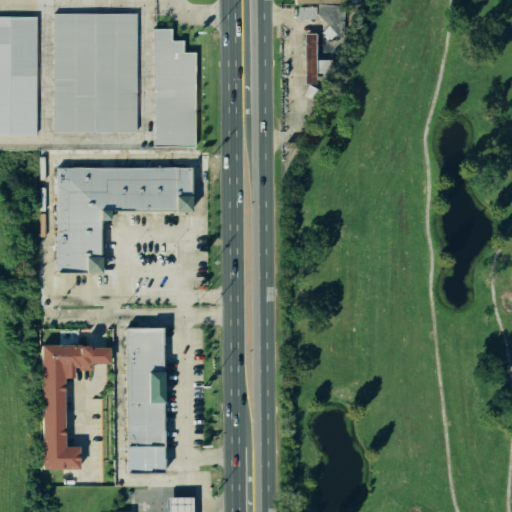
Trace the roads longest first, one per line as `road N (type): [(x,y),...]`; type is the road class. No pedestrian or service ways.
road 1 (primary): [(261,511),(258,0)]
road 2 (primary): [(229,0),(234,476)]
